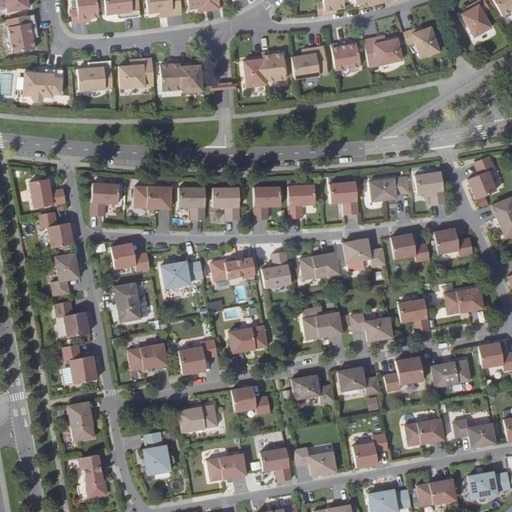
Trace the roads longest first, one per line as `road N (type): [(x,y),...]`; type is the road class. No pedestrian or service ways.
road 1 (residential): [(111,401),(511,333)]
road 2 (residential): [(81,230),(250,234),(471,215)]
road 3 (residential): [(148,511),(511,450)]
road 4 (tertiary): [(0,298),(37,511)]
road 5 (residential): [(223,32),(95,47),(65,41),(49,0)]
road 6 (residential): [(422,0),(307,28),(273,29),(254,18)]
road 7 (residential): [(111,401),(81,230)]
road 8 (residential): [(65,148),(226,156)]
road 9 (residential): [(226,156),(377,146)]
road 10 (residential): [(480,76),(377,146)]
road 11 (residential): [(223,32),(226,156)]
